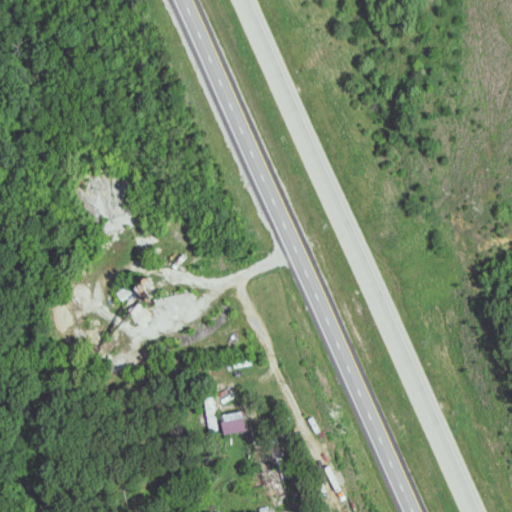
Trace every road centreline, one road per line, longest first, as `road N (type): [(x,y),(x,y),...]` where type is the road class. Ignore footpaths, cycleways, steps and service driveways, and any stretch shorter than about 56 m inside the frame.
road 1 (trunk): [(474,511),(249,0)]
road 2 (trunk): [(186,0),(407,511)]
road 3 (residential): [(295,249),(237,279),(339,510)]
